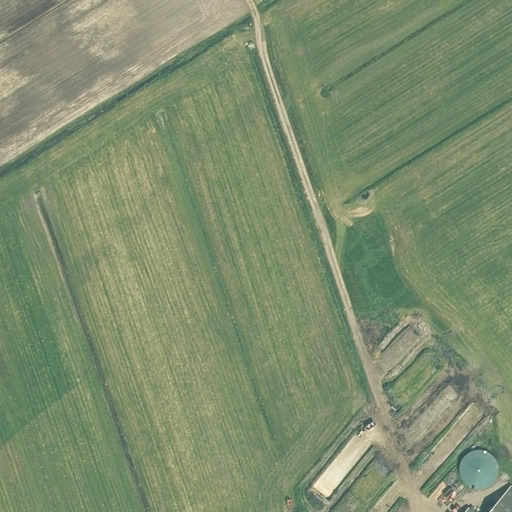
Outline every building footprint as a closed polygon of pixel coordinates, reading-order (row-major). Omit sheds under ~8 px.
[(387,269),(383,269),(378,269),(374,270),(370,272),(367,274),(364,278),(361,281),(359,285),(358,289),(358,294),(358,298),(359,302),(361,306),(364,310),(367,313),(370,315),(374,317),(378,318),(383,319),(387,318),(391,317),(395,315),(399,313),(402,310),(404,306),(406,302),(407,298),(408,294),(407,289),(406,285),(404,281),(402,278),(399,274),(395,272),(391,270),(387,269)] [(383,406),(389,411),(398,402),(392,396),(383,406)] [(472,487),(478,489),(484,488),(490,486),(494,482),(498,477),(499,471),(499,464),(496,459),(492,454),(487,451),(481,449),(475,450),(469,452),(464,456),(461,462),(460,468),(460,474),(462,479),(466,484),(472,487)] [(511,511),(511,486),(488,511),(472,511),(468,508),(464,511),(511,511)] [(375,488),(357,511),(374,511),(386,496),(375,488)]
